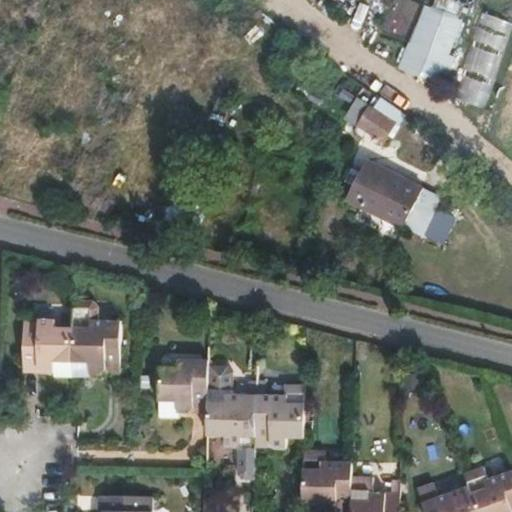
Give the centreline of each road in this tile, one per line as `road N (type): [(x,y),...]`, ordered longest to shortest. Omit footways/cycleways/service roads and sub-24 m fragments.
road 1 (residential): [(0,231),(511,359)]
road 2 (track): [(511,185),(285,0)]
